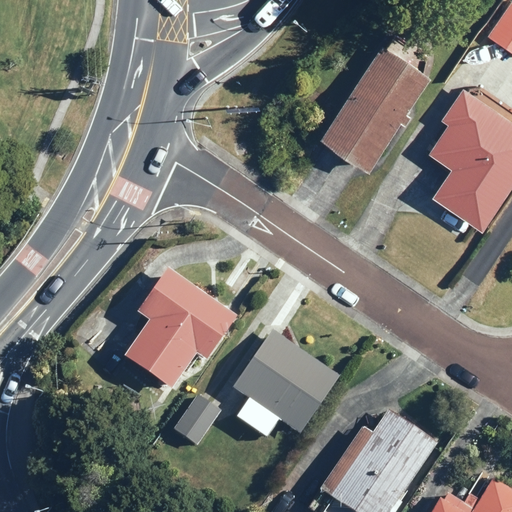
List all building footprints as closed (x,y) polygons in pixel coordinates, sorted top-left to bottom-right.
[(511,0),(506,0),(484,33),(511,51),(511,0)] [(332,145),(329,149),(364,174),(372,162),(368,158),(396,118),(401,122),(407,113),(402,109),(426,75),(377,42),(314,132),(332,145)] [(437,115),(444,121),(424,149),(445,164),(426,191),(477,226),(511,175),(511,121),(459,84),(437,115)] [(143,319),(118,355),(165,388),(190,353),(200,360),(232,315),(162,266),(130,310),(143,319)] [(260,409),(258,411),(273,421),(275,419),(297,434),(337,375),(269,329),(229,388),(260,409)] [(195,394),(170,429),(193,445),(218,410),(195,394)] [(316,489),(331,500),(322,511),(390,511),(397,502),(393,500),(433,443),(385,409),(368,433),(359,427),(316,489)] [(449,446),(429,472),(442,481),(461,456),(449,446)] [(436,497),(426,511),(511,511),(511,491),(489,477),(470,508),(444,492),(440,499),(436,497)]
